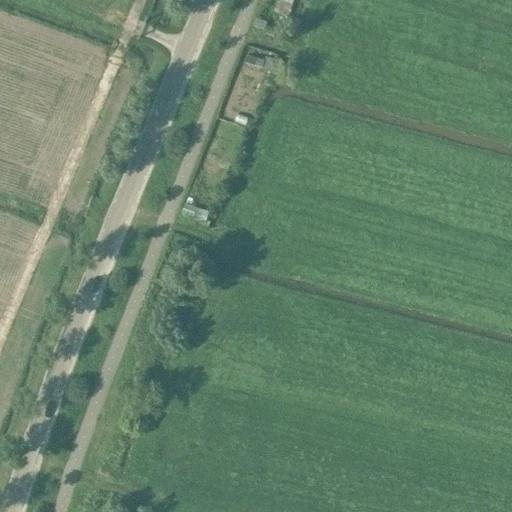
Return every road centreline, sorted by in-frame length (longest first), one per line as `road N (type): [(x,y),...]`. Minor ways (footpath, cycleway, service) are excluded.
road 1 (tertiary): [(12,511),(39,421),(206,0)]
road 2 (track): [(0,334),(139,0)]
